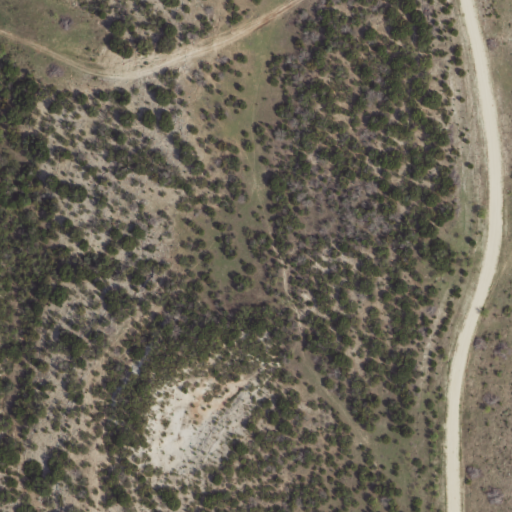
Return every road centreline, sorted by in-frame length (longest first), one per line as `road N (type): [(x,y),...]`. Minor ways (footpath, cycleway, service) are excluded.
road 1 (residential): [(511,224),(468,325),(430,511)]
road 2 (residential): [(261,0),(217,42),(172,57),(0,17)]
